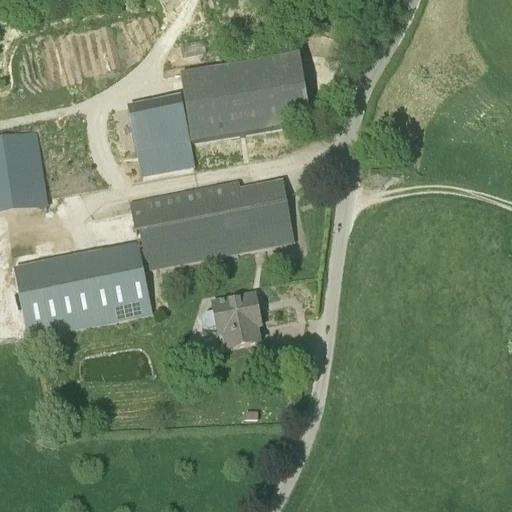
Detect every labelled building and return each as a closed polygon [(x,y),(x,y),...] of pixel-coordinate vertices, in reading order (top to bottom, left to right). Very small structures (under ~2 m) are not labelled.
[(178,98),(126,110),(137,159),(189,148),(311,132),(300,58),(180,77),(183,94),(179,94),(178,98)] [(37,133),(0,139),(0,218),(49,211),(37,133)] [(239,185),(201,192),(213,261),(292,246),(281,185),(241,193),(239,185)] [(213,261),(201,192),(130,205),(131,212),(97,217),(103,254),(99,256),(104,281),(144,274),(213,261)] [(52,236),(14,245),(19,268),(41,263),(40,260),(57,257),(52,236)] [(152,318),(144,274),(104,281),(99,256),(14,272),(28,341),(152,318)] [(153,275),(155,317),(168,316),(166,275),(153,275)] [(204,316),(200,322),(202,330),(209,333),(216,331),(218,339),(219,339),(222,355),(225,354),(239,351),(259,348),(256,332),(260,331),(254,299),(234,302),(211,307),(213,314),(204,316)]
